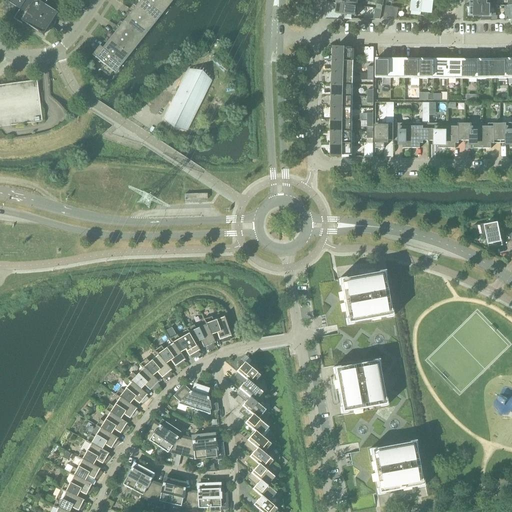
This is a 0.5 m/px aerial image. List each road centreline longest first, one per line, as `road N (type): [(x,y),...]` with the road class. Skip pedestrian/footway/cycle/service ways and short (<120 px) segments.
road 1 (tertiary): [(258,218),(133,223),(0,194)]
road 2 (tertiary): [(0,210),(105,235),(258,234)]
road 3 (residential): [(511,280),(405,233),(307,225)]
road 4 (residential): [(314,166),(511,167)]
road 5 (residential): [(511,38),(316,36)]
road 6 (residential): [(331,511),(298,333)]
road 7 (tertiary): [(275,200),(268,35)]
road 8 (tertiary): [(280,35),(286,200)]
road 9 (residential): [(125,449),(176,382),(219,356)]
road 10 (residential): [(314,166),(316,36)]
road 11 (residential): [(236,477),(219,356)]
